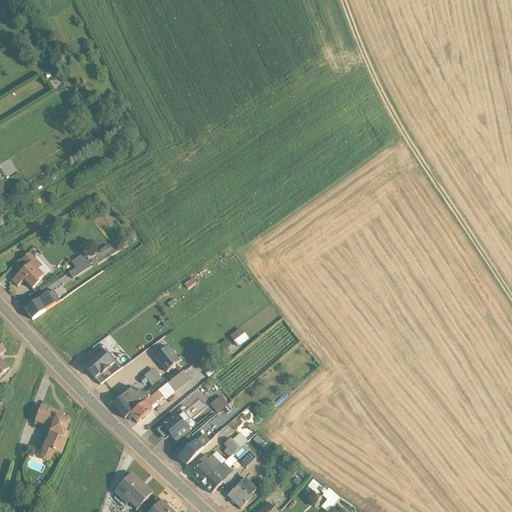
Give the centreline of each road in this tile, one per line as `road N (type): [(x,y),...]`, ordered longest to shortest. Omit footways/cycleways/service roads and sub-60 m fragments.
road 1 (track): [(342,0),(391,116),(511,308)]
road 2 (residential): [(0,306),(203,511)]
